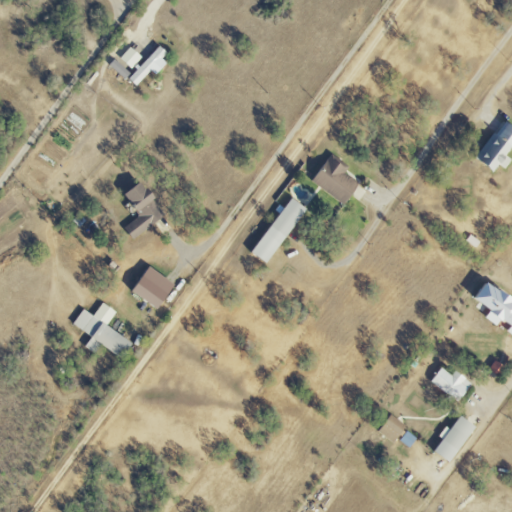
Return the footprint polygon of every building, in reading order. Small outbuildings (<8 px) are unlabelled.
[(172,55),(160,45),(130,79),(138,86),(152,70),(156,73),(172,55)] [(143,58),(132,47),(121,58),(133,68),(143,58)] [(110,65),(126,79),(131,73),(115,59),(110,65)] [(477,159),(495,172),(500,165),(506,169),(511,161),(511,159),(507,156),(511,148),(511,124),(506,120),(477,159)] [(312,182),(345,205),(360,184),(345,173),(349,169),(331,156),(312,182)] [(126,192),(140,217),(125,226),(132,237),(165,218),(145,182),(126,192)] [(308,209),(293,198),(252,253),(268,264),(308,209)] [(133,293),(161,309),(176,284),(149,267),(133,293)] [(475,299),(492,310),(487,319),(499,326),(503,320),(511,326),(511,329),(510,333),(511,334),(511,297),(487,281),(475,299)] [(108,326),(117,312),(103,303),(94,316),(84,309),(74,325),(93,337),(86,347),(96,353),(101,345),(123,359),(134,343),(108,326)] [(489,371),(498,376),(504,365),(495,360),(489,371)] [(431,384),(461,402),(472,382),(455,371),(452,375),(440,368),(431,384)] [(396,443),(407,425),(390,415),(379,433),(396,443)] [(433,451),(450,463),(477,427),(462,416),(450,431),(449,430),(433,451)]
